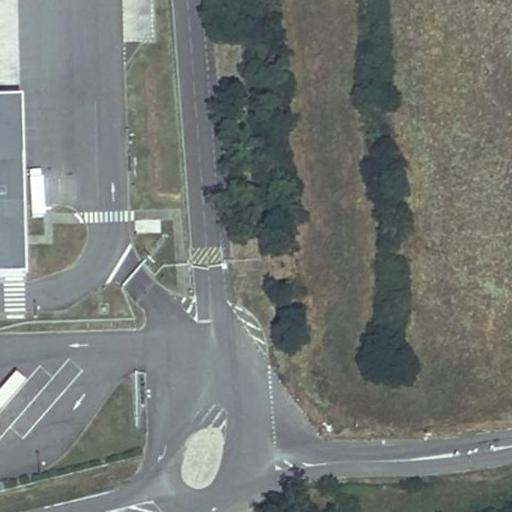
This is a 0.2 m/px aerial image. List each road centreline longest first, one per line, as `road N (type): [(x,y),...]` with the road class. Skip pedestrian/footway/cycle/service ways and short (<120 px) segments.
road 1 (unclassified): [(511,445),(275,467),(206,487)]
road 2 (unclassified): [(206,487),(144,489),(53,511)]
